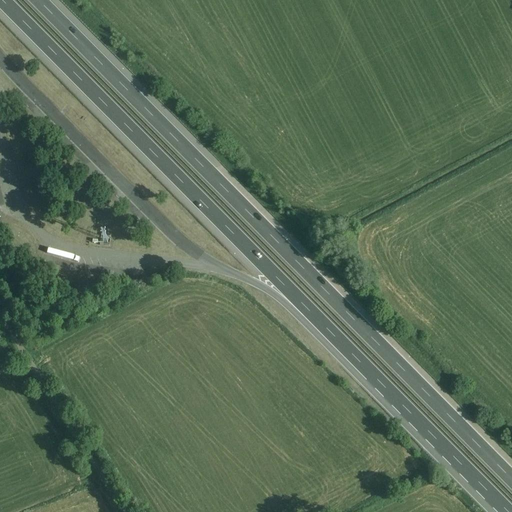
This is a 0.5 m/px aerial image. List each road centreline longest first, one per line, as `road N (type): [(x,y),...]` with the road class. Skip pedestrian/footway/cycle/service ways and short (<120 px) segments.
road 1 (motorway): [(511,480),(41,0)]
road 2 (motorway): [(0,0),(324,328)]
road 3 (motorway): [(324,328),(505,511)]
road 4 (unclassified): [(127,511),(0,311)]
road 5 (motorway): [(218,268),(324,328)]
